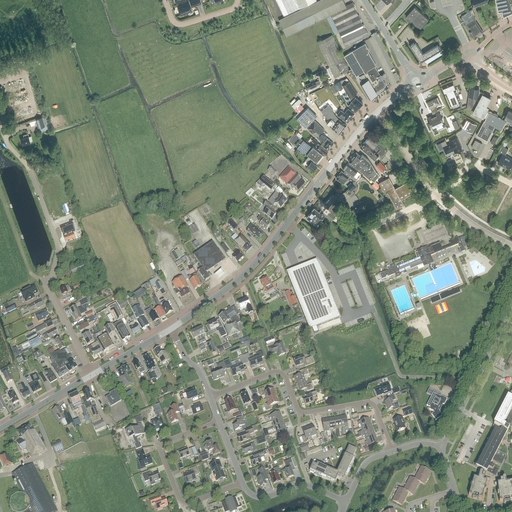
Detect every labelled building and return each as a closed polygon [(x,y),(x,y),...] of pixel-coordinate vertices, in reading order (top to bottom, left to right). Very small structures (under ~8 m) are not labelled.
[(368,36),(352,2),(346,5),(343,0),(269,0),(286,34),(325,15),(334,33),(339,31),(346,46),(368,36)] [(511,6),(511,5),(511,4),(509,0),(496,0),(499,11),(500,10),(502,18),(511,13),(511,6)] [(189,3),(178,7),(181,15),(192,11),(189,3)] [(406,17),(420,29),(429,19),(415,7),(406,17)] [(464,24),(469,31),(474,39),(478,36),(483,33),(475,20),(472,16),(474,15),(472,9),(461,16),(462,17),(464,21),(465,21),(466,23),(464,24)] [(332,35),(324,39),(317,42),(334,77),(348,70),(333,38),(332,35)] [(352,51),(344,56),(351,68),(349,70),(352,75),(354,73),(361,85),(367,96),(369,98),(376,94),(375,93),(376,92),(385,87),(385,84),(382,79),(385,77),(383,74),(384,73),(380,75),(375,67),(376,66),(368,51),(369,50),(365,43),(352,51)] [(428,62),(442,53),(440,50),(444,48),(443,48),(442,49),(440,46),(438,46),(438,45),(423,54),(416,43),(414,44),(414,43),(410,45),(409,43),(420,60),(420,61),(420,62),(421,63),(422,63),(423,62),(423,61),(426,59),(428,62)] [(310,81),(311,83),(305,85),(307,89),(309,88),(310,89),(317,86),(317,85),(320,84),(319,81),(315,82),(314,80),(310,81)] [(343,88),(349,98),(351,102),(359,108),(362,103),(355,97),(353,96),(357,94),(349,81),(342,85),(343,88)] [(342,85),(340,82),(334,85),(338,91),(343,88),(342,85)] [(456,90),(453,82),(443,86),(451,106),(452,105),(454,109),(462,106),(458,96),(458,95),(457,93),(458,92),(456,89),(456,90)] [(467,108),(467,109),(474,110),(483,93),(479,92),(480,89),(475,88),(475,89),(470,88),(469,97),(467,108)] [(346,100),(350,103),(348,106),(355,112),(359,108),(351,102),(349,98),(346,92),(342,94),(346,100)] [(474,110),(473,112),(476,114),(486,119),(484,122),(484,121),(477,135),(487,140),(490,135),(490,134),(494,127),(502,131),(507,121),(507,120),(508,120),(510,121),(509,123),(509,124),(510,125),(511,126),(511,125),(511,112),(509,111),(505,118),(504,121),(497,117),(498,115),(488,110),(489,107),(487,106),(491,99),(490,99),(491,98),(489,97),(488,98),(485,97),(483,96),(483,94),(484,94),(483,93),(474,110)] [(438,97),(427,102),(430,109),(433,115),(427,118),(431,126),(432,126),(433,128),(443,124),(442,121),(443,120),(439,112),(439,113),(436,106),(441,104),(438,97)] [(300,98),(298,100),(296,98),(291,102),(295,107),(303,102),(300,98)] [(339,134),(340,134),(346,125),(339,120),(334,115),(332,112),(333,111),(328,105),(321,111),(329,120),(326,123),(332,128),(332,129),(339,134)] [(323,143),(321,145),(328,150),(333,143),(327,138),(321,133),(324,130),(315,121),(314,121),(313,119),(316,116),(307,108),(297,119),(305,127),(306,126),(307,128),(307,129),(316,138),(317,137),(323,143)] [(352,118),(352,117),(354,114),(348,109),(344,113),(340,110),(337,115),(348,123),(350,119),(351,119),(352,118)] [(42,117),(35,119),(38,129),(45,127),(42,117)] [(467,120),(463,127),(466,129),(470,132),(472,127),(475,129),(477,125),(467,120)] [(21,139),(22,145),(30,143),(29,136),(28,136),(28,134),(23,135),(24,138),(21,139)] [(308,156),(310,158),(312,160),(313,159),(317,163),(318,163),(322,157),(321,156),(322,154),(313,146),(312,147),(303,140),(295,134),(289,141),(297,147),(297,148),(306,155),(306,154),(308,156)] [(379,143),(378,142),(370,135),(365,141),(382,156),(387,150),(384,148),(384,147),(380,143),(379,143)] [(445,141),(437,144),(440,151),(444,149),(446,154),(455,149),(456,152),(462,149),(457,138),(450,141),(451,143),(447,145),(445,140),(445,141)] [(482,144),(475,140),(472,147),(478,151),(482,144)] [(369,146),(365,142),(360,147),(373,160),(378,155),(378,154),(373,150),(369,146)] [(324,155),(327,151),(317,143),(316,145),(314,147),(324,155)] [(502,146),(498,154),(501,156),(498,163),(503,166),(503,165),(510,168),(511,164),(511,159),(505,156),(508,149),(502,146)] [(376,172),(368,160),(362,155),(361,156),(356,153),(356,152),(348,162),(349,162),(350,163),(370,179),(376,172)] [(310,158),(308,156),(305,160),(309,163),(307,166),(313,170),(317,165),(316,165),(317,163),(313,159),(312,160),(310,158)] [(376,165),(375,165),(381,172),(385,168),(379,162),(376,165)] [(343,169),(346,172),(344,173),(354,180),(355,178),(353,176),(357,171),(349,165),(347,163),(343,169)] [(277,172),(271,166),(267,170),(273,176),(277,172)] [(292,189),(293,188),(297,191),(298,192),(305,183),(296,174),(288,167),(279,177),(292,189)] [(349,181),(351,179),(349,177),(344,173),(341,171),(336,178),(343,184),(347,179),(349,181)] [(260,180),(256,183),(261,187),(264,183),(267,186),(271,189),(275,185),(271,181),(264,176),(260,180)] [(407,183),(407,182),(395,188),(393,185),(391,182),(388,177),(387,178),(378,183),(383,191),(384,191),(386,194),(387,193),(393,203),(396,209),(401,207),(404,205),(401,199),(413,193),(411,190),(407,183)] [(376,182),(375,181),(371,185),(376,190),(380,186),(376,182)] [(275,194),(269,202),(273,205),(275,203),(280,208),(287,200),(280,195),(279,197),(275,194)] [(322,205),(323,206),(319,212),(314,208),(306,218),(316,226),(325,215),(331,221),(337,214),(330,208),(337,201),(337,198),(336,198),(334,196),(331,196),(322,205)] [(267,201),(263,206),(267,209),(264,213),(272,219),(276,213),(270,208),(272,206),(267,201)] [(187,225),(194,222),(190,214),(184,217),(187,225)] [(257,221),(252,215),(249,218),(251,219),(253,222),(254,223),(257,221)] [(237,226),(241,223),(234,216),(230,219),(237,226)] [(261,223),(259,225),(266,230),(270,225),(259,216),(257,219),(258,221),(261,223)] [(234,231),(238,227),(237,226),(230,219),(231,220),(228,224),(234,231)] [(60,227),(60,228),(63,235),(75,231),(75,230),(74,230),(72,224),(72,223),(60,227)] [(191,225),(192,226),(189,228),(193,235),(200,231),(196,223),(191,225)] [(254,236),(255,235),(258,238),(262,234),(258,230),(258,229),(254,226),(253,226),(251,224),(247,229),(250,231),(249,232),(254,236)] [(211,232),(213,234),(216,238),(221,234),(218,231),(217,232),(215,229),(211,232)] [(249,244),(250,244),(241,234),(233,242),(238,247),(239,246),(245,253),(246,254),(252,247),(249,244)] [(389,270),(379,274),(381,280),(395,274),(396,278),(400,277),(400,276),(406,273),(406,271),(423,264),(423,267),(433,263),(430,256),(458,244),(461,252),(465,251),(460,238),(449,243),(450,245),(443,248),(442,248),(440,242),(429,246),(430,247),(427,248),(427,246),(417,251),(418,252),(414,253),(417,259),(403,264),(402,262),(393,265),(389,267),(388,268),(389,270)] [(212,242),(193,255),(200,264),(198,266),(201,270),(198,272),(205,281),(204,281),(205,281),(210,278),(209,278),(206,273),(207,273),(207,272),(214,267),(214,268),(217,266),(217,265),(224,260),(225,260),(219,250),(218,251),(213,242),(212,242)] [(220,246),(226,254),(229,251),(224,244),(220,246)] [(238,252),(236,251),(233,253),(235,255),(232,257),(237,262),(238,262),(240,260),(239,260),(242,257),(238,252)] [(72,273),(86,268),(84,264),(71,269),(72,273)] [(293,269),(286,272),(309,330),(312,329),(314,334),(318,332),(316,327),(339,318),(340,318),(321,270),(320,270),(314,273),(311,267),(295,273),(293,269)] [(225,273),(221,269),(214,275),(218,280),(225,273)] [(189,281),(194,289),(201,285),(196,277),(195,274),(190,277),(191,280),(189,281)] [(179,293),(181,297),(189,293),(186,288),(188,287),(182,276),(172,282),(176,289),(174,291),(176,294),(179,293)] [(262,284),(262,285),(267,293),(274,289),(271,284),(267,277),(263,279),(263,278),(260,280),(261,280),(260,281),(262,284)] [(159,282),(155,284),(159,291),(162,295),(165,293),(163,289),(159,282)] [(74,291),(81,288),(79,283),(69,288),(68,285),(59,289),(62,295),(63,295),(63,296),(65,295),(65,294),(68,292),(74,290),(74,291)] [(29,288),(29,287),(23,291),(20,292),(24,299),(26,302),(34,298),(33,295),(37,293),(37,292),(38,291),(36,289),(34,286),(29,288)] [(88,296),(85,291),(79,293),(82,299),(88,296)] [(291,297),(289,291),(285,292),(291,307),(297,304),(294,296),(291,297)] [(144,318),(145,317),(135,297),(127,301),(138,322),(142,329),(149,325),(144,318)] [(249,314),(252,313),(254,317),(255,321),(258,320),(254,311),(253,312),(247,297),(243,299),(244,300),(240,302),(240,301),(237,302),(238,303),(237,303),(240,310),(244,309),(246,313),(248,312),(249,314)] [(160,318),(165,315),(160,306),(161,306),(156,298),(153,299),(157,308),(155,309),(160,318)] [(117,303),(120,309),(129,305),(125,299),(117,303)] [(31,311),(36,308),(37,309),(40,308),(39,307),(44,305),(41,301),(38,303),(38,302),(34,304),(28,307),(28,308),(29,308),(31,311)] [(166,315),(172,311),(168,304),(167,305),(165,301),(161,303),(163,307),(162,308),(166,315)] [(4,306),(7,313),(16,309),(14,304),(9,307),(7,304),(4,306)] [(116,304),(109,308),(111,312),(114,311),(116,315),(118,320),(123,317),(121,313),(116,304)] [(70,309),(72,315),(85,309),(83,306),(80,308),(77,309),(76,307),(70,309)] [(231,308),(229,306),(227,308),(228,310),(225,312),(219,317),(224,324),(225,323),(226,325),(224,325),(228,336),(240,332),(237,323),(240,321),(236,316),(236,315),(231,308)] [(85,309),(72,315),(75,321),(82,318),(81,318),(80,315),(86,312),(85,309)] [(149,309),(145,312),(146,314),(148,317),(147,317),(149,320),(151,319),(153,323),(159,319),(155,313),(152,314),(149,309)] [(46,317),(49,316),(46,310),(42,312),(42,311),(35,315),(38,322),(46,318),(46,317)] [(94,321),(92,316),(87,318),(85,319),(86,321),(77,326),(80,331),(89,327),(88,324),(94,321)] [(215,329),(217,332),(220,331),(218,328),(219,327),(215,320),(207,324),(208,325),(206,326),(208,332),(215,329)] [(51,321),(36,329),(35,329),(37,333),(46,328),(47,329),(54,325),(51,321)] [(113,325),(122,341),(130,336),(121,321),(113,325)] [(129,324),(132,328),(130,329),(133,335),(140,331),(137,325),(135,326),(133,322),(129,324)] [(109,335),(115,332),(110,324),(105,328),(109,335)] [(202,327),(196,330),(203,343),(205,342),(204,338),(203,339),(202,335),(205,334),(202,327)] [(56,335),(56,333),(57,332),(55,329),(43,336),(45,340),(49,338),(49,339),(56,335)] [(191,332),(194,339),(197,337),(199,341),(198,341),(200,344),(203,343),(196,330),(191,332)] [(89,333),(82,336),(83,338),(84,340),(85,341),(91,337),(94,336),(92,331),(89,333)] [(114,345),(107,334),(97,340),(104,351),(114,345)] [(40,340),(38,336),(32,339),(28,341),(30,345),(40,340)] [(97,342),(94,336),(91,337),(85,341),(87,345),(94,342),(94,343),(97,342)] [(275,343),(273,337),(264,340),(267,346),(275,343)] [(60,338),(54,340),(54,341),(52,342),(54,346),(57,345),(59,350),(60,350),(65,347),(60,338)] [(216,351),(211,340),(206,343),(211,353),(216,351)] [(91,346),(93,351),(92,352),(94,357),(102,352),(98,347),(100,346),(97,342),(91,346)] [(286,353),(282,343),(274,346),(275,347),(269,349),(271,354),(277,352),(278,356),(286,353)] [(202,353),(206,350),(202,344),(198,346),(202,353)] [(162,353),(159,347),(154,350),(157,356),(156,357),(157,359),(159,359),(162,364),(170,359),(165,351),(162,353)] [(50,355),(55,363),(55,364),(56,363),(60,369),(63,367),(65,366),(69,372),(70,372),(71,371),(71,370),(77,367),(71,358),(69,355),(68,355),(65,349),(61,352),(60,350),(59,350),(50,355)] [(40,355),(38,351),(34,354),(39,362),(45,358),(42,353),(40,355)] [(257,367),(263,365),(260,358),(264,357),(262,351),(256,353),(257,357),(254,358),(257,367)] [(148,370),(149,369),(150,372),(151,374),(154,372),(153,369),(156,367),(151,358),(150,359),(147,354),(142,357),(145,362),(144,363),(148,370)] [(248,354),(242,356),(245,364),(249,362),(251,369),(257,367),(254,358),(251,360),(248,354)] [(234,362),(235,366),(238,374),(244,372),(242,365),(245,364),(242,356),(239,357),(240,360),(237,361),(237,360),(234,362)] [(304,360),(303,356),(293,359),(296,366),(303,364),(305,367),(314,363),(312,357),(304,360)] [(226,369),(230,368),(233,376),(238,374),(235,366),(232,367),(229,359),(223,361),(226,369)] [(144,371),(143,367),(142,368),(140,364),(139,365),(138,361),(133,363),(136,371),(139,370),(140,373),(144,371)] [(217,365),(218,369),(216,370),(219,378),(224,376),(222,371),(226,369),(223,362),(217,365)] [(56,365),(55,364),(55,363),(52,365),(52,366),(56,373),(59,378),(68,372),(65,367),(60,370),(58,367),(57,366),(56,365)] [(121,377),(117,379),(123,389),(133,384),(129,376),(132,374),(132,373),(131,372),(130,371),(127,365),(117,371),(121,377)] [(12,381),(8,371),(9,371),(8,368),(7,367),(0,370),(0,371),(0,372),(1,374),(2,374),(7,383),(12,381)] [(214,380),(219,378),(216,370),(213,371),(211,368),(209,369),(214,380)] [(308,374),(306,369),(299,371),(300,374),(294,377),(297,384),(305,381),(307,380),(306,375),(308,374)] [(49,375),(46,377),(50,383),(57,379),(53,373),(52,373),(51,370),(47,372),(49,375)] [(150,378),(151,380),(157,378),(155,374),(154,372),(151,374),(150,372),(147,373),(150,378)] [(34,383),(29,385),(33,393),(41,388),(37,381),(40,380),(37,374),(30,377),(32,381),(33,380),(34,383)] [(39,376),(44,383),(47,381),(42,374),(39,376)] [(305,381),(297,384),(300,391),(306,389),(307,392),(313,389),(311,384),(307,386),(305,381)] [(374,390),(377,397),(387,393),(391,391),(388,383),(383,385),(383,386),(379,387),(379,388),(374,390)] [(23,384),(21,385),(24,391),(20,393),(23,399),(24,398),(24,399),(26,398),(26,397),(30,395),(27,389),(27,390),(26,389),(23,384)] [(276,395),(273,389),(265,392),(264,388),(258,390),(260,397),(265,395),(266,399),(276,395)] [(495,429),(476,466),(479,468),(484,471),(493,475),(495,476),(498,471),(495,469),(494,468),(493,468),(494,467),(493,467),(490,465),(490,464),(492,460),(501,465),(504,459),(506,455),(497,450),(503,439),(504,438),(509,427),(511,420),(511,388),(509,393),(511,394),(509,397),(508,396),(494,424),(497,426),(496,429),(495,429)] [(10,390),(12,394),(8,395),(12,404),(19,401),(14,392),(13,389),(10,390)] [(194,389),(185,392),(187,398),(181,400),(183,406),(192,403),(190,399),(197,396),(194,389)] [(111,407),(121,401),(115,390),(109,393),(110,395),(105,398),(111,407)] [(314,402),(312,397),(316,395),(315,390),(306,394),(307,397),(303,399),(305,405),(314,402)] [(85,398),(82,399),(84,403),(92,425),(95,431),(105,426),(103,420),(101,421),(96,407),(92,408),(89,401),(93,399),(93,398),(92,396),(89,391),(87,391),(86,391),(86,392),(85,392),(85,393),(83,394),(85,398)] [(240,395),(244,405),(251,402),(247,392),(240,395)] [(72,404),(69,405),(72,412),(75,411),(78,409),(78,408),(81,406),(82,406),(80,402),(81,402),(77,393),(69,397),(72,404)] [(433,393),(427,405),(430,407),(429,409),(433,411),(434,412),(431,414),(435,420),(442,416),(439,411),(443,404),(444,405),(447,399),(441,396),(440,397),(433,393)] [(393,411),(399,408),(398,404),(394,406),(392,401),(396,400),(393,394),(387,397),(388,400),(385,401),(388,410),(392,408),(393,411)] [(278,402),(276,395),(266,399),(268,403),(264,405),(266,411),(272,409),(270,405),(278,402)] [(233,404),(231,398),(224,401),(226,404),(225,405),(228,413),(236,409),(234,404),(233,404)] [(193,406),(192,403),(183,406),(185,412),(191,409),(193,415),(203,411),(200,404),(193,406)] [(159,404),(152,407),(155,412),(159,410),(161,414),(162,413),(159,404)] [(175,414),(179,412),(176,405),(171,407),(173,412),(168,414),(171,423),(178,421),(175,414)] [(57,407),(53,410),(55,412),(54,412),(53,412),(59,422),(65,419),(68,426),(74,423),(69,412),(64,414),(63,412),(63,413),(62,413),(60,409),(59,409),(57,407)] [(412,414),(410,408),(403,411),(405,416),(412,414)] [(156,415),(158,419),(151,422),(154,430),(159,428),(160,428),(161,429),(162,429),(162,427),(163,426),(164,426),(161,418),(159,414),(161,414),(159,410),(155,412),(154,412),(155,416),(156,415)] [(271,418),(272,421),(282,418),(280,412),(268,416),(269,419),(271,418)] [(245,420),(243,416),(242,417),(236,419),(237,422),(237,424),(233,425),(235,431),(241,428),(241,427),(245,425),(243,420),(245,420)] [(346,416),(340,417),(341,427),(344,426),(345,428),(348,428),(346,416)] [(394,427),(396,432),(405,429),(403,425),(405,424),(402,417),(393,420),(395,426),(394,427)] [(272,425),(273,427),(284,423),(282,418),(272,421),(273,424),(272,425)] [(333,430),(336,430),(334,418),(328,419),(330,429),(333,428),(333,430)] [(360,425),(361,427),(371,424),(368,418),(357,422),(358,425),(360,425)] [(284,423),(273,427),(274,430),(275,430),(276,432),(286,429),(284,423)] [(17,442),(21,449),(25,447),(30,454),(32,457),(35,455),(36,455),(42,452),(43,454),(47,451),(39,438),(34,430),(33,431),(29,424),(17,431),(21,437),(20,437),(21,440),(17,442)] [(135,437),(136,437),(145,433),(144,431),(141,424),(137,425),(138,427),(132,429),(131,428),(125,430),(127,434),(128,434),(129,436),(131,437),(134,436),(135,437)] [(361,431),(362,434),(373,429),(371,424),(361,427),(362,430),(361,431)] [(313,425),(307,427),(311,436),(316,434),(317,438),(320,437),(318,431),(315,432),(313,425)] [(302,429),(304,436),(301,437),(304,443),(307,442),(306,441),(308,441),(308,439),(308,438),(311,436),(307,427),(302,429)] [(250,439),(248,435),(253,433),(251,428),(244,430),(245,433),(237,436),(238,439),(237,440),(238,443),(239,442),(240,443),(250,439)] [(288,435),(286,429),(276,432),(277,435),(276,436),(277,439),(288,435)] [(373,429),(362,434),(363,436),(364,436),(365,439),(375,435),(373,429)] [(378,442),(375,435),(365,439),(367,442),(365,442),(367,446),(378,442)] [(60,441),(51,445),(55,454),(64,450),(60,441)] [(208,451),(212,450),(214,455),(220,452),(218,446),(214,447),(211,441),(205,443),(206,445),(205,446),(204,447),(205,450),(207,451),(208,450),(208,451)] [(250,445),(242,448),(244,455),(253,451),(255,450),(253,444),(250,445)] [(309,450),(307,444),(299,446),(300,447),(302,452),(302,453),(309,450)] [(311,468),(309,471),(309,472),(314,474),(315,473),(321,476),(321,477),(331,482),(331,481),(332,481),(335,482),(337,479),(340,480),(341,477),(344,478),(345,475),(347,476),(349,471),(348,471),(348,470),(351,464),(352,464),(354,459),(352,458),(356,450),(349,446),(336,474),(316,465),(316,466),(312,464),(311,468)] [(187,448),(177,452),(180,459),(189,455),(190,457),(194,456),(191,448),(187,450),(187,448)] [(152,464),(149,456),(145,457),(142,449),(135,452),(138,460),(137,460),(141,470),(146,468),(145,466),(152,464)] [(253,458),(250,459),(253,466),(261,462),(260,459),(264,457),(263,455),(262,451),(252,455),(253,458)] [(8,452),(0,454),(0,461),(3,467),(13,463),(8,452)] [(199,455),(202,462),(204,461),(209,460),(207,456),(204,457),(203,454),(202,454),(199,455)] [(287,478),(294,476),(291,470),(294,469),(291,459),(284,462),(287,469),(284,470),(287,478)] [(222,468),(219,462),(209,466),(212,472),(214,471),(215,473),(213,474),(214,477),(214,478),(211,479),(213,482),(216,481),(225,478),(222,470),(222,471),(221,469),(222,468)] [(32,463),(12,474),(22,494),(24,494),(25,495),(26,496),(27,497),(28,498),(29,500),(29,501),(29,502),(29,504),(29,505),(31,509),(32,511),(54,511),(57,511),(32,463)] [(260,470),(258,470),(261,476),(257,478),(259,482),(258,482),(257,483),(258,485),(259,485),(260,485),(260,486),(266,484),(265,481),(268,480),(263,466),(259,467),(260,470)] [(191,472),(183,475),(186,483),(196,480),(194,476),(199,474),(196,467),(190,469),(191,472)] [(278,467),(273,469),(275,473),(270,475),(273,484),(280,481),(277,474),(280,473),(278,467)] [(403,490),(399,488),(392,501),(401,505),(408,493),(412,495),(419,482),(423,484),(430,471),(421,467),(414,479),(410,477),(403,490)] [(472,496),(472,498),(478,500),(479,498),(481,499),(484,490),(485,491),(486,488),(485,488),(487,479),(484,478),(485,475),(483,474),(483,472),(482,472),(481,471),(480,472),(479,473),(478,476),(478,479),(473,478),(472,484),(471,484),(470,486),(471,487),(468,495),(472,496)] [(148,472),(141,474),(144,482),(149,480),(151,485),(155,484),(154,482),(160,479),(158,472),(149,475),(148,472)] [(500,483),(497,483),(497,486),(511,484),(511,490),(511,489),(511,481),(506,482),(505,478),(505,477),(504,477),(503,477),(502,477),(502,478),(502,479),(500,480),(500,483)] [(498,492),(497,493),(497,495),(498,495),(499,502),(504,501),(504,502),(503,502),(503,503),(510,502),(509,502),(509,501),(511,500),(511,495),(511,494),(511,493),(511,490),(511,491),(511,490),(511,484),(497,486),(498,492)] [(159,496),(156,497),(149,500),(151,506),(155,504),(157,511),(162,509),(162,507),(167,505),(165,498),(161,500),(159,496)] [(235,498),(237,497),(237,496),(221,503),(224,511),(227,511),(241,507),(239,507),(235,498)]
